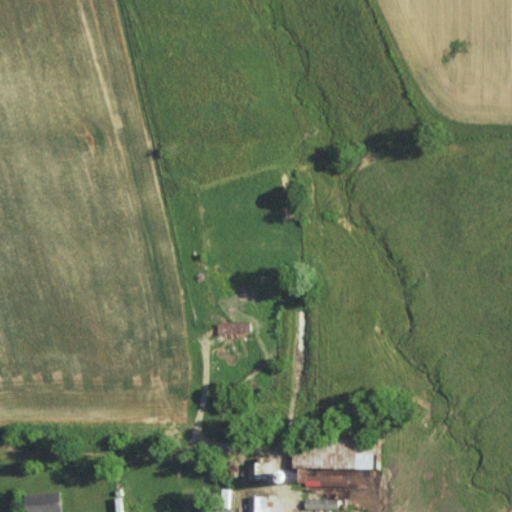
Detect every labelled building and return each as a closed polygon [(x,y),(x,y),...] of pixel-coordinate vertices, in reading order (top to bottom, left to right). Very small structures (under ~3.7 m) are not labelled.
[(249,322),(218,323),(218,333),(250,331),(249,322)] [(222,507),(232,507),(233,488),(223,488),(222,507)] [(26,511),(61,511),(61,492),(26,492),(26,511)] [(266,511),(267,496),(249,495),(248,511),(266,511)] [(339,498),(305,499),(306,509),(339,508),(339,498)]
